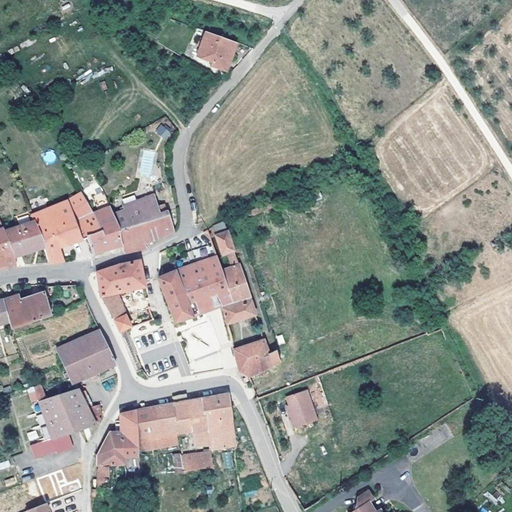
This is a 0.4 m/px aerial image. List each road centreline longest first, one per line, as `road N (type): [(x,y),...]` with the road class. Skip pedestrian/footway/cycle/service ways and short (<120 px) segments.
road 1 (tertiary): [(146,252),(183,231),(186,135),(299,0)]
road 2 (track): [(511,171),(394,0)]
road 3 (residential): [(191,387),(230,385),(290,511)]
road 4 (residential): [(191,387),(146,252)]
road 5 (residential): [(78,268),(132,397)]
road 6 (residential): [(87,511),(90,452),(118,402),(132,397)]
